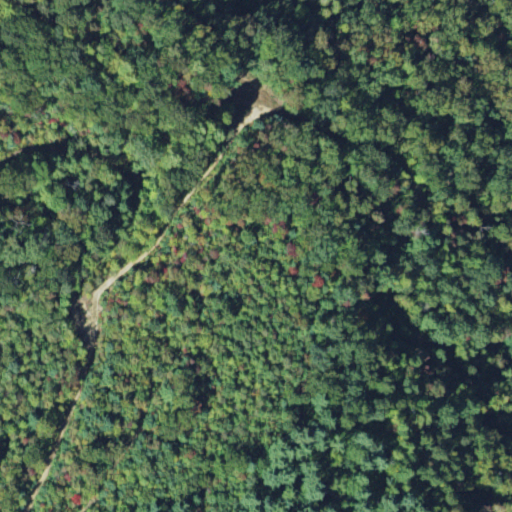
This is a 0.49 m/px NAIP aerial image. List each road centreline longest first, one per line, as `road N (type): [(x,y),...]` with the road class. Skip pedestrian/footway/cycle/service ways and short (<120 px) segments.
road 1 (residential): [(30,511),(88,368),(88,296),(148,252),(224,150),(256,119),(270,118),(357,147),(401,175),(447,348),(511,479)]
road 2 (residential): [(88,296),(112,175),(49,150),(0,165)]
